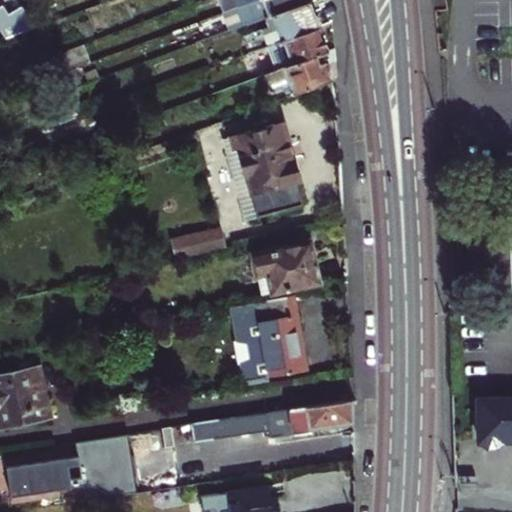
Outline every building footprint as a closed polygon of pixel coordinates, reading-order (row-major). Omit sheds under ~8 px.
[(220,0),(225,12),(229,11),(241,6),(255,0),(220,0)] [(255,0),(241,6),(229,11),(235,29),(264,18),(309,1),(308,0),(255,0)] [(309,1),(264,18),(268,27),(274,44),(318,27),(314,14),(309,1)] [(4,5),(0,6),(0,27),(6,37),(30,30),(32,29),(22,11),(11,16),(4,5)] [(27,10),(22,11),(32,29),(38,27),(27,10)] [(262,29),(268,46),(274,44),(268,27),(262,29)] [(318,27),(274,44),(268,46),(276,70),(283,68),(321,54),(327,51),(322,39),(318,27)] [(90,61),(84,44),(47,58),(57,73),(68,69),(90,61)] [(283,68),(292,94),(331,79),(329,71),(326,62),(324,64),(321,54),(283,68)] [(57,73),(61,80),(70,77),(68,69),(57,73)] [(77,75),(80,85),(95,79),(91,70),(77,75)] [(95,98),(76,105),(82,114),(100,108),(95,98)] [(296,162),(284,121),(223,138),(246,220),(307,202),(296,162)] [(39,157),(2,171),(6,182),(42,168),(39,157)] [(221,229),(172,240),(176,257),(224,246),(221,229)] [(310,241),(252,254),(261,294),(319,281),(315,261),(310,241)] [(238,304),(232,306),(238,341),(252,341),(255,357),(242,362),(245,380),(306,368),(300,331),(293,293),(238,304)] [(40,367),(0,375),(0,425),(51,414),(46,391),(40,367)] [(511,395),(479,396),(479,441),(489,446),(497,446),(504,441),(511,440),(511,395)] [(191,423),(193,440),(213,437),(213,440),(263,432),(264,435),(270,434),(271,437),(312,431),(311,428),(354,422),(353,411),(353,399),(191,423)] [(274,484),(201,495),(203,508),(215,507),(215,511),(277,511),(276,501),(274,484)]
